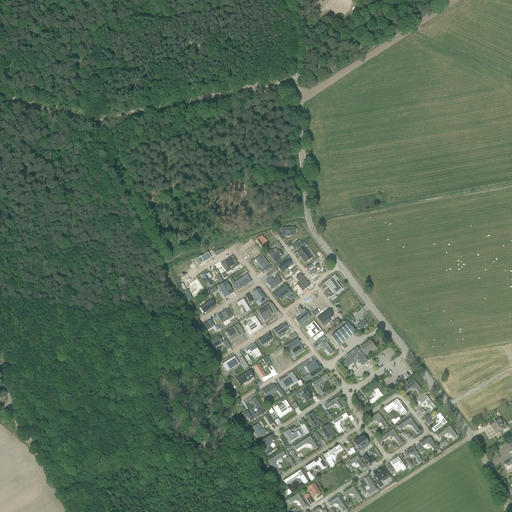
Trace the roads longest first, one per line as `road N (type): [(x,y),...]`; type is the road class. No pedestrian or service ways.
road 1 (unclassified): [(509,511),(477,444),(311,227),(291,32),(280,0)]
road 2 (track): [(0,98),(99,118),(296,72)]
road 3 (track): [(298,98),(452,0)]
road 4 (track): [(156,448),(44,456),(11,407),(0,406)]
